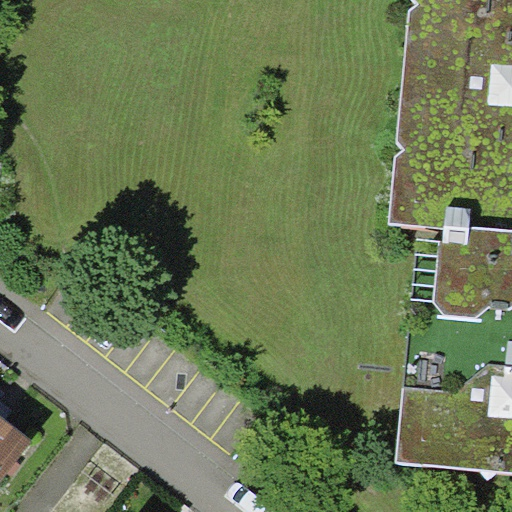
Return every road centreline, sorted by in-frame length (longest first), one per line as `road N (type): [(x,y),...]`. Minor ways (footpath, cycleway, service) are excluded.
road 1 (residential): [(105,425),(218,511)]
road 2 (residential): [(0,338),(105,425)]
